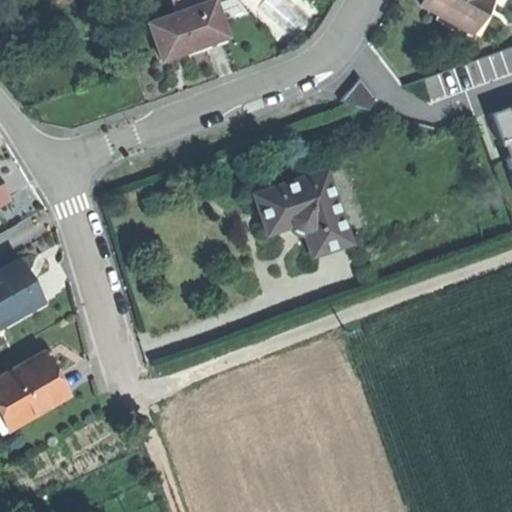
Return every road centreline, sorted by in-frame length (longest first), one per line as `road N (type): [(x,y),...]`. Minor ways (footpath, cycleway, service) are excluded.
road 1 (track): [(132,394),(511,258)]
road 2 (residential): [(365,0),(335,44),(305,65),(51,169)]
road 3 (residential): [(132,394),(73,206),(51,169)]
road 4 (track): [(132,394),(177,511)]
